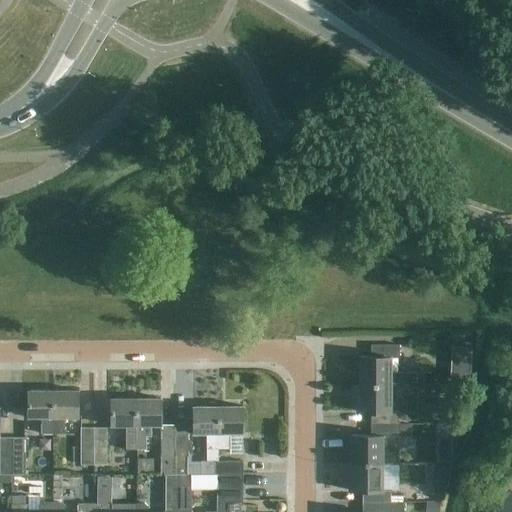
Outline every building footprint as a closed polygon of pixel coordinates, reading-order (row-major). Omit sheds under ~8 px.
[(399,357),(399,345),(371,345),(371,357),(359,356),(359,384),(416,384),(416,372),(391,372),(391,357),(399,357)] [(472,348),(453,347),(451,383),(470,384),(472,348)] [(416,397),(416,384),(359,384),(359,412),(371,412),(371,424),(399,424),(399,412),(391,412),(391,396),(416,397)] [(53,433),(53,390),(29,390),(28,417),(42,417),(41,433),(53,433)] [(77,417),(77,390),(53,390),(53,433),(64,433),(64,417),(77,417)] [(126,449),(137,449),(136,399),(112,399),(112,425),(126,425),(126,449)] [(137,449),(146,449),(146,436),(151,436),(151,425),(161,425),(160,399),(136,399),(137,449)] [(218,448),(218,406),(194,406),(194,433),(207,433),(207,449),(211,449),(211,461),(201,460),(201,474),(215,474),(215,461),(219,461),(218,448)] [(230,453),(242,453),(242,433),(243,433),(243,406),(218,406),(218,448),(230,448),(230,453)] [(351,463),(383,463),(399,463),(399,424),(371,424),(371,435),(351,435),(351,463)] [(176,433),(176,425),(161,425),(161,473),(164,473),(164,474),(176,474),(176,433)] [(81,464),(94,464),(94,427),(81,427),(81,464)] [(94,427),(94,464),(107,464),(107,427),(94,427)] [(176,433),(176,474),(187,474),(188,456),(188,433),(176,433)] [(0,474),(13,474),(13,437),(0,437),(0,474)] [(13,437),(13,474),(26,474),(26,437),(13,437)] [(142,457),(142,471),(157,471),(157,458),(142,457)] [(243,461),(219,461),(215,461),(215,474),(217,474),(243,474),(243,461)] [(363,502),(391,502),(391,490),(383,490),(383,463),(351,463),(351,490),(363,490),(363,502)] [(432,465),(432,477),(445,477),(445,466),(432,465)] [(243,474),(217,474),(217,487),(242,487),(243,487),(243,474)] [(165,510),(178,510),(178,475),(165,475),(165,510)] [(178,510),(191,510),(191,476),(191,475),(178,475),(178,510)] [(242,487),(217,487),(217,511),(216,511),(226,511),(227,504),(242,504),(242,487)] [(511,511),(511,488),(510,487),(493,511),(511,511)] [(108,503),(108,497),(95,497),(95,503),(94,503),(94,511),(110,511),(111,503),(108,503)] [(425,511),(439,511),(440,502),(427,501),(425,511)] [(390,511),(391,502),(363,502),(362,511),(390,511)] [(52,511),(52,503),(40,503),(40,511),(27,511),(28,504),(12,504),(11,511),(52,511)] [(64,511),(64,503),(52,503),(52,511),(94,511),(94,503),(77,503),(77,511),(64,511)] [(149,511),(149,506),(145,503),(138,503),(137,511),(149,511)] [(392,504),(391,511),(404,511),(404,503),(392,504)]
